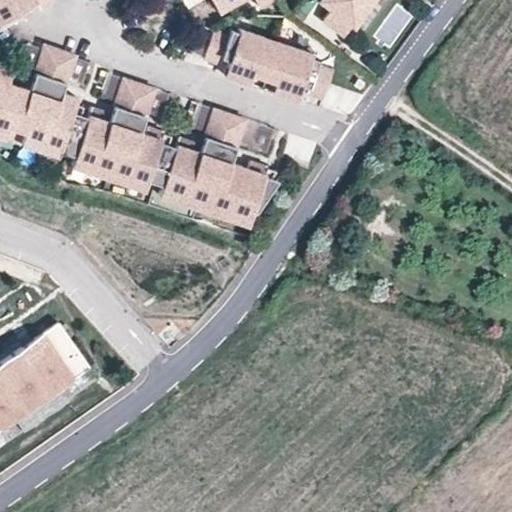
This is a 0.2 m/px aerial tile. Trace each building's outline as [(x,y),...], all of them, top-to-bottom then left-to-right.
[(0,0),(0,22),(35,1),(34,0),(0,0)] [(211,0),(217,11),(235,0),(255,0),(259,6),(270,0),(211,0)] [(343,36),(369,0),(320,0),(330,7),(321,19),(343,36)] [(311,56),(312,53),(239,28),(238,31),(228,60),(226,65),(300,91),(302,85),(311,56)] [(221,57),(228,35),(212,29),(203,57),(219,63),(221,57)] [(228,60),(238,31),(230,29),(228,35),(221,57),(228,60)] [(65,82),(74,54),(44,44),(35,72),(65,82)] [(317,64),(319,59),(311,56),(302,85),(309,88),(317,64)] [(322,99),(333,70),(317,64),(309,88),(307,93),(322,99)] [(300,91),(226,65),(223,74),(258,86),(261,85),(263,87),(297,99),(300,91)] [(0,79),(7,82),(11,72),(0,68),(0,79)] [(59,99),(65,82),(35,72),(29,89),(59,99)] [(145,115),(154,88),(122,77),(113,105),(145,115)] [(75,103),(77,97),(63,93),(61,100),(59,99),(29,89),(7,82),(0,79),(0,121),(8,124),(4,137),(44,151),(49,137),(62,142),(75,103)] [(75,151),(86,116),(80,114),(83,106),(75,103),(62,142),(59,149),(74,154),(75,151)] [(140,131),(145,115),(113,105),(108,121),(140,131)] [(162,132),(163,131),(144,125),(142,132),(140,131),(108,121),(103,119),(106,112),(89,107),(86,116),(75,151),(88,155),(84,169),(131,185),(135,171),(148,175),(162,132)] [(236,146),(244,119),(213,108),(204,136),(236,146)] [(0,135),(4,137),(8,124),(0,121),(0,135)] [(163,180),(174,145),(168,143),(170,135),(162,132),(148,175),(147,179),(162,184),(163,180)] [(231,162),(236,146),(204,136),(199,151),(231,162)] [(59,149),(62,142),(49,137),(44,151),(58,155),(59,149)] [(266,167),(249,161),(247,167),(231,162),(199,151),(193,149),(195,143),(177,137),(174,145),(163,180),(176,185),(172,198),(234,219),(238,206),(252,210),(266,167)] [(84,169),(88,155),(75,151),(74,154),(71,164),(84,169)] [(255,211),(282,172),(266,167),(252,210),(255,211)] [(147,179),(148,175),(135,171),(131,185),(144,189),(147,179)] [(172,198),(176,185),(163,180),(162,184),(158,194),(172,198)] [(247,224),(252,210),(238,206),(234,219),(247,224)] [(0,428),(89,366),(57,321),(0,360),(0,428)]
